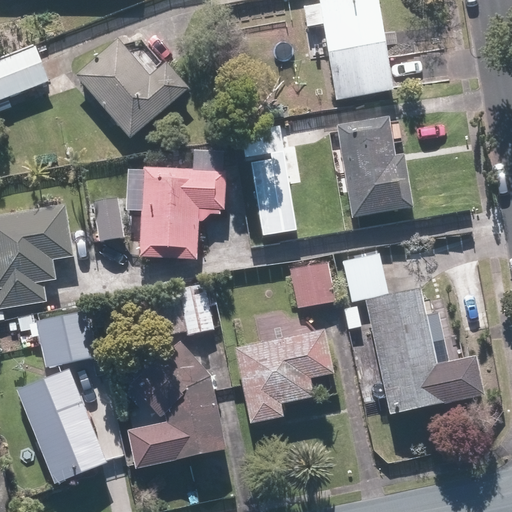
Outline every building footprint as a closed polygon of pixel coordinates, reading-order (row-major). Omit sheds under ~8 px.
[(308,29),(324,27),(335,102),(395,93),(380,0),(326,0),(320,1),(321,8),(305,10),(308,29)] [(117,41),(77,79),(134,140),(190,88),(167,63),(151,78),(117,41)] [(36,47),(0,60),(0,102),(49,84),(36,47)] [(413,212),(408,157),(396,158),(392,119),(337,125),(346,218),(413,212)] [(249,159),(263,237),(297,231),(278,126),(239,132),(244,160),(249,159)] [(198,262),(200,227),(212,216),(224,216),(227,153),(129,148),(125,213),(142,214),(140,259),(198,262)] [(119,196),(92,200),(98,243),(125,240),(119,196)] [(0,311),(48,304),(45,285),(57,283),(54,263),(76,259),(67,205),(32,211),(0,215),(0,311)] [(351,306),(365,303),(390,418),(446,406),(485,397),(476,358),(437,366),(432,343),(443,340),(438,316),(427,319),(421,291),(390,297),(380,255),(342,263),(351,306)] [(329,266),(291,272),(297,311),(335,305),(329,266)] [(177,290),(178,296),(137,305),(145,342),(186,333),(187,338),(216,332),(205,283),(177,290)] [(88,311),(36,322),(46,370),(98,359),(88,311)] [(316,400),(313,380),(335,376),(328,333),(236,348),(242,390),(248,426),(284,420),(281,406),(316,400)] [(228,454),(214,378),(178,340),(130,385),(160,418),(165,413),(167,423),(128,430),(135,471),(228,454)] [(69,370),(17,391),(55,485),(107,464),(69,370)]
